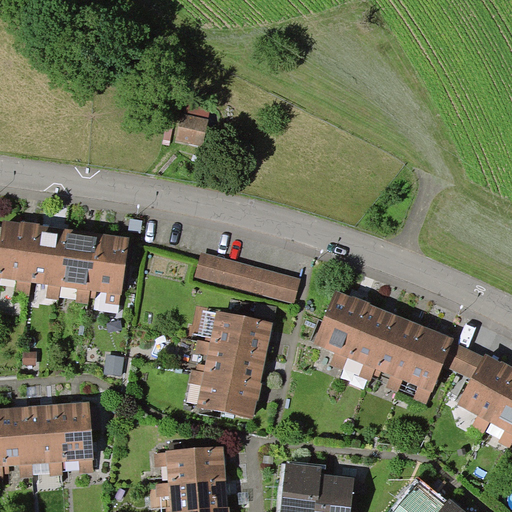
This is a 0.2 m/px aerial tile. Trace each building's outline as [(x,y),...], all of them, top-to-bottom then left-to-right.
[(178,119),(173,147),(201,152),(205,124),(178,119)] [(129,242),(0,223),(0,288),(119,307),(129,242)] [(297,280),(199,255),(193,279),(291,304),(297,280)] [(334,299),(310,355),(431,405),(454,349),(334,299)] [(270,328),(210,316),(192,409),(251,421),(270,328)] [(511,377),(484,362),(454,417),(511,448),(511,377)] [(90,406),(0,412),(0,485),(95,479),(90,406)] [(226,511),(221,452),(161,458),(166,511),(226,511)] [(320,472),(283,468),(278,511),(348,511),(351,482),(319,479),(320,472)] [(438,506),(417,489),(397,511),(458,511),(443,500),(438,506)]
